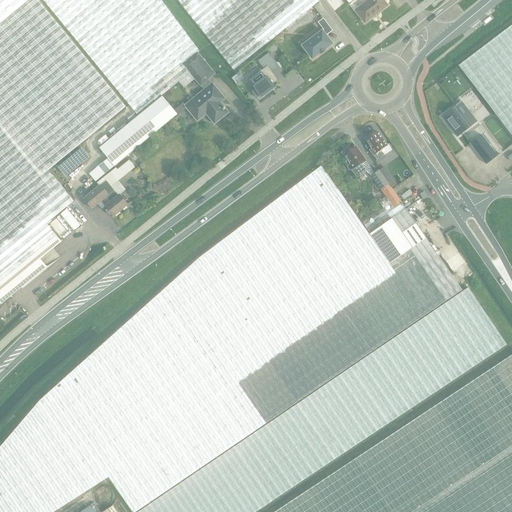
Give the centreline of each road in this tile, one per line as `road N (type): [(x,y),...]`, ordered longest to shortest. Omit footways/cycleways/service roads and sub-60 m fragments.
road 1 (primary): [(0,376),(363,102)]
road 2 (primary): [(355,87),(125,256),(0,362)]
road 3 (secondary): [(472,206),(404,96)]
road 4 (secondary): [(387,109),(457,214)]
